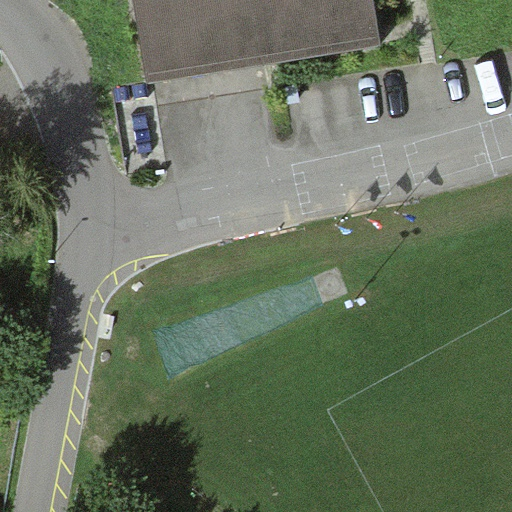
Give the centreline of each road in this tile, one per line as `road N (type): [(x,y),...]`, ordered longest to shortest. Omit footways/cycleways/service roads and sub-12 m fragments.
road 1 (residential): [(82,219),(144,227),(511,141)]
road 2 (residential): [(30,511),(82,219)]
road 3 (residential): [(82,219),(78,130),(61,83),(37,35),(0,1)]
